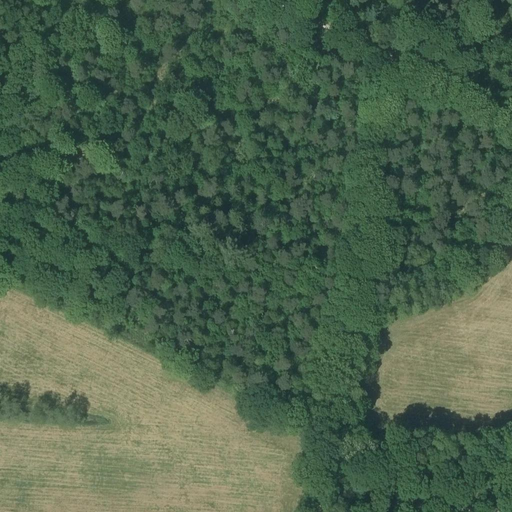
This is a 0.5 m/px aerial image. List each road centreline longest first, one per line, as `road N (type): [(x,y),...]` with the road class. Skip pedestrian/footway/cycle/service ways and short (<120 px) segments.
road 1 (track): [(337,320),(39,209),(2,162)]
road 2 (track): [(337,320),(379,52)]
road 3 (track): [(511,504),(312,498)]
road 4 (track): [(310,511),(337,320)]
road 5 (track): [(2,162),(94,0)]
road 6 (track): [(511,121),(379,52)]
road 7 (track): [(379,52),(269,0)]
